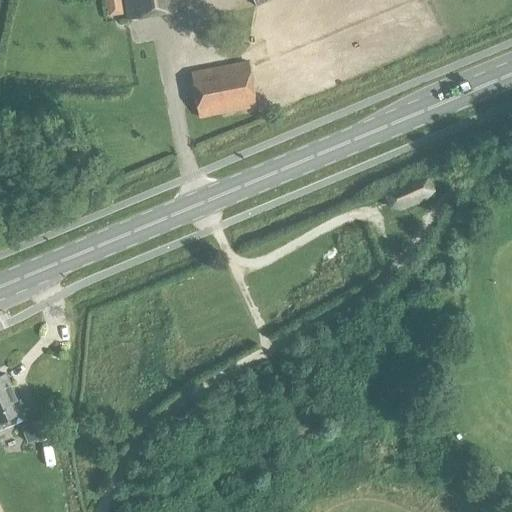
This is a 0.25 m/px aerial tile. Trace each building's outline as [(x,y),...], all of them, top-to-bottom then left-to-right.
[(126,0),(130,18),(183,9),(181,0),(126,0)] [(248,60),(192,71),(199,119),(257,108),(248,60)] [(390,187),(386,197),(389,209),(402,211),(428,201),(436,190),(429,176),(416,175),(390,187)] [(0,430),(26,420),(23,411),(7,374),(0,376),(0,430)] [(45,418),(51,433),(59,430),(54,415),(45,418)] [(51,433),(45,418),(44,418),(32,423),(39,439),(52,434),(51,433)] [(39,439),(32,423),(21,428),(27,442),(39,439)] [(9,451),(24,444),(16,429),(2,436),(9,451)]
